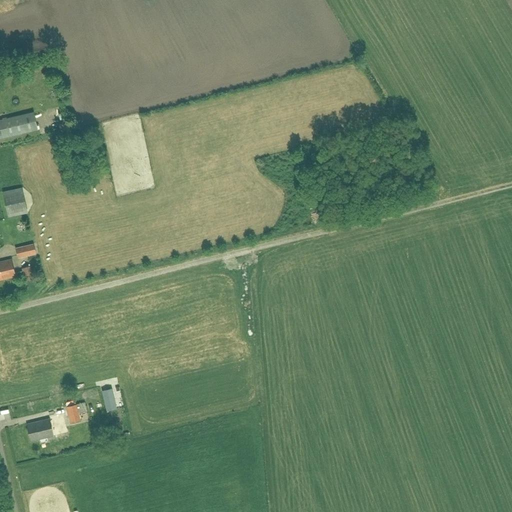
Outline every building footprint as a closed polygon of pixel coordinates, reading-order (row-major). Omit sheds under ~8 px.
[(4,120),(0,120),(0,139),(8,137),(37,131),(33,113),(4,120)] [(8,214),(26,210),(22,191),(4,195),(8,214)] [(332,203),(323,206),(325,214),(335,212),(332,203)] [(18,258),(36,254),(34,244),(16,248),(18,258)] [(0,279),(16,276),(12,259),(0,261),(0,279)] [(22,269),(26,282),(34,279),(30,266),(22,269)] [(79,414),(88,412),(85,402),(66,407),(70,423),(81,421),(79,414)] [(53,436),(66,433),(64,425),(52,428),(49,419),(27,424),(31,441),(53,436)]
